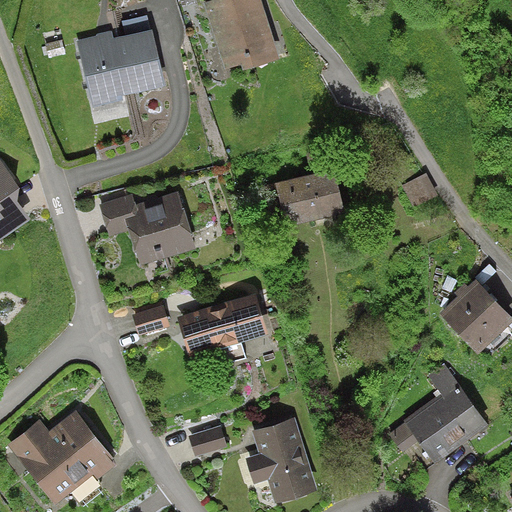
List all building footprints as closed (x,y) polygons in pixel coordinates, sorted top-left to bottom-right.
[(263,0),(230,0),(210,6),(231,72),(281,56),(263,0)] [(113,35),(80,44),(99,114),(131,105),(128,94),(170,82),(157,36),(117,48),(113,35)] [(0,167),(0,247),(39,221),(2,166),(0,167)] [(343,171),(284,185),(294,228),(353,214),(343,171)] [(407,188),(418,213),(445,200),(434,176),(407,188)] [(138,193),(104,205),(115,236),(139,227),(153,265),(205,246),(185,191),(143,206),(138,193)] [(511,314),(487,287),(448,323),(486,363),(511,338),(511,314)] [(266,295),(184,321),(195,355),(277,330),(266,295)] [(169,307),(139,317),(145,336),(175,326),(169,307)] [(418,434),(451,476),(510,430),(454,358),(432,375),(446,394),(397,432),(406,444),(418,434)] [(48,423),(11,451),(58,511),(63,511),(123,466),(84,416),(58,436),(48,423)] [(300,418),(253,433),(261,458),(251,461),(259,484),(270,480),(280,510),(325,496),(300,418)] [(228,432),(197,443),(203,461),(235,449),(228,432)]
